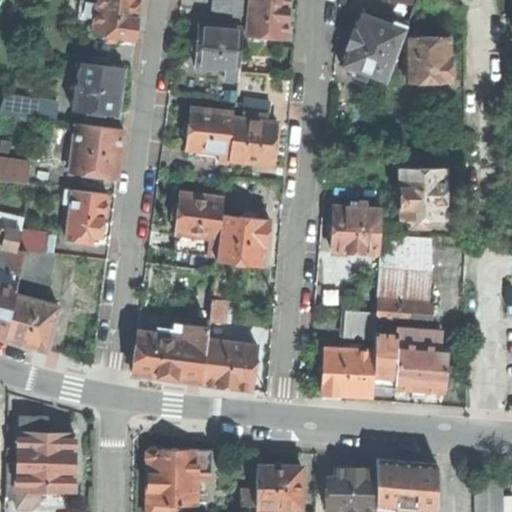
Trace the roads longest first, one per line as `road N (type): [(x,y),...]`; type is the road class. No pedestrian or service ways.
road 1 (residential): [(321,0),(282,417)]
road 2 (residential): [(493,438),(482,22)]
road 3 (residential): [(112,396),(159,0)]
road 4 (residential): [(282,417),(112,396)]
road 5 (residential): [(442,434),(282,417)]
